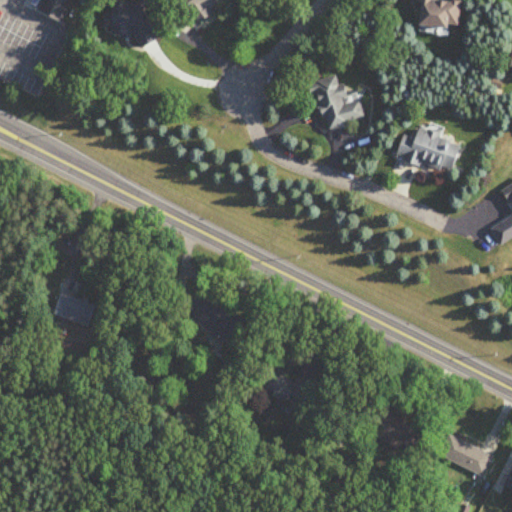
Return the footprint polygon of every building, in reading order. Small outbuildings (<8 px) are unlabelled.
[(63,24),(76,0),(44,0),(39,11),(63,24)] [(183,0),(197,21),(230,0),(183,0)] [(424,28),(461,32),(464,6),(439,3),(439,0),(419,0),(419,5),(427,5),(424,28)] [(343,95),(339,78),(315,83),(326,132),(367,123),(360,91),(343,95)] [(418,139),(404,136),(398,161),(458,174),(464,142),(419,133),(418,139)] [(511,219),(493,230),(502,246),(511,241),(511,187),(505,191),(511,205),(511,219)] [(55,316),(90,330),(99,308),(63,294),(55,316)] [(208,333),(231,344),(243,321),(199,298),(189,317),(210,329),(208,333)] [(258,389),(300,407),(308,388),(266,370),(258,389)] [(495,456),(449,436),(440,457),(486,477),(495,456)]
